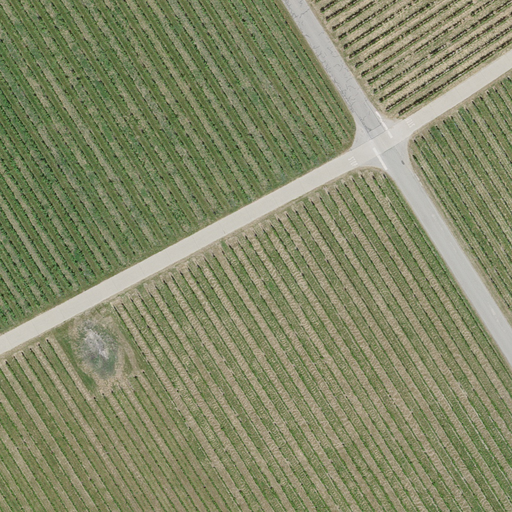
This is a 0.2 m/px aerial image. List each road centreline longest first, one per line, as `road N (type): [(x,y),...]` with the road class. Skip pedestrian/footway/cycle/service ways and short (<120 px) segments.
road 1 (track): [(0,345),(384,144)]
road 2 (unclassified): [(511,351),(293,0)]
road 3 (track): [(511,59),(384,144)]
